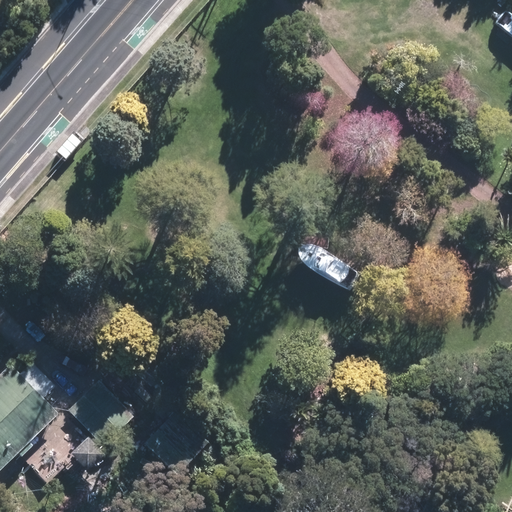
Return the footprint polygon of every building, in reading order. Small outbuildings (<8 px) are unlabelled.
[(0,464),(49,417),(36,403),(53,387),(29,362),(13,378),(2,366),(0,368),(0,464)] [(96,377),(62,408),(97,447),(131,417),(96,377)] [(165,416),(137,443),(171,478),(199,451),(165,416)] [(45,488),(53,481),(65,494),(77,484),(66,470),(72,465),(49,437),(22,461),(45,488)] [(146,457),(133,445),(115,463),(127,476),(146,457)]
